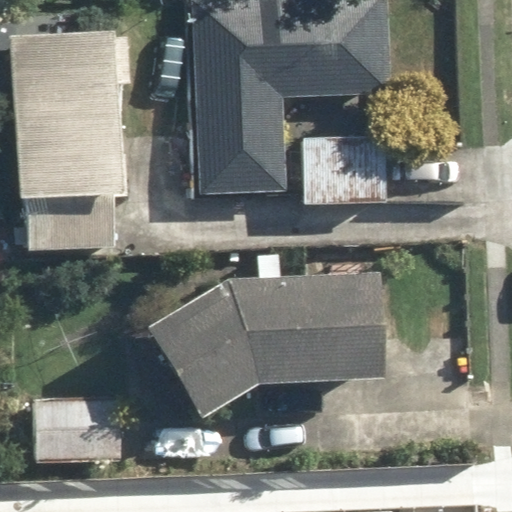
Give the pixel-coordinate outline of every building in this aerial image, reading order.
[(397,0),(186,0),(187,198),(293,198),(293,98),(398,98),(397,0)] [(131,33),(17,34),(18,245),(132,244),(131,33)] [(397,116),(301,114),(299,203),(395,205),(397,116)] [(267,379),(392,374),(388,269),(233,275),(156,323),(213,413),(267,379)] [(130,397),(28,397),(28,468),(131,468),(130,397)]
